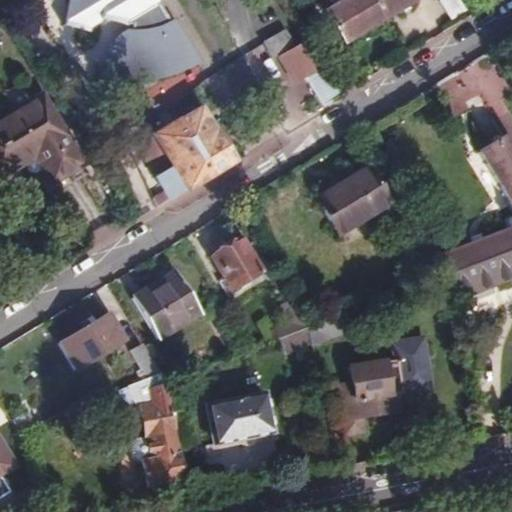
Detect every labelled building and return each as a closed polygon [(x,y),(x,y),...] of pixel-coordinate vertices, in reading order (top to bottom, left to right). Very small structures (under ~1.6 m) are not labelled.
[(65,0),(61,21),(86,27),(99,19),(100,14),(126,21),(125,24),(130,25),(128,33),(123,35),(116,40),(109,50),(104,60),(103,72),(113,75),(126,76),(148,75),(159,73),(172,70),(183,64),(192,59),(170,23),(168,23),(154,0),(65,0)] [(369,0),(324,0),(319,4),(339,39),(379,15),(369,0)] [(369,0),(379,15),(404,0),(369,0)] [(464,11),(457,0),(444,0),(453,17),(464,11)] [(126,21),(100,14),(99,19),(124,26),(125,24),(126,21)] [(86,27),(61,21),(59,26),(85,32),(86,27)] [(281,55),(296,46),(287,31),(263,45),(272,60),(281,55)] [(296,46),(281,55),(296,81),(301,77),(321,66),(306,40),(296,46)] [(339,95),(321,66),(301,77),(310,92),(319,107),(339,95)] [(37,97),(0,120),(0,178),(32,159),(49,187),(82,166),(37,97)] [(133,147),(166,200),(230,161),(212,131),(210,132),(203,121),(196,109),(133,147)] [(473,241),(434,255),(444,273),(511,246),(511,151),(502,135),(474,151),(511,211),(511,225),(481,237),(473,241)] [(362,166),(320,192),(341,226),(384,202),(362,166)] [(470,232),(473,241),(481,237),(479,229),(470,232)] [(202,252),(215,274),(223,288),(241,277),(252,271),(231,235),(202,252)] [(511,246),(444,273),(451,308),(487,296),(485,289),(504,284),(506,290),(511,288),(511,246)] [(171,271),(129,298),(152,338),(194,312),(171,271)] [(223,288),(215,274),(208,279),(219,296),(226,292),(223,288)] [(223,288),(226,292),(245,284),(241,277),(223,288)] [(267,314),(281,336),(282,335),(279,326),(302,318),(299,312),(291,299),(267,314)] [(299,312),(302,318),(307,326),(339,313),(334,300),(299,312)] [(106,310),(60,337),(76,365),(123,340),(106,310)] [(339,313),(307,326),(310,342),(311,347),(328,341),(347,334),(339,313)] [(307,326),(302,318),(279,326),(282,335),(307,326)] [(307,326),(282,335),(288,350),(310,342),(307,326)] [(311,347),(315,372),(333,369),(328,341),(311,347)] [(156,373),(141,349),(131,354),(144,377),(156,373)] [(347,380),(330,384),(339,434),(363,430),(360,414),(397,406),(394,389),(399,388),(392,352),(344,361),(347,380)] [(156,373),(144,377),(125,385),(131,402),(131,403),(141,401),(142,404),(147,403),(142,389),(161,382),(156,373)] [(176,453),(161,382),(142,389),(147,403),(142,404),(141,401),(131,403),(132,406),(134,406),(140,435),(141,436),(151,434),(155,457),(176,453)] [(125,385),(99,394),(103,404),(112,408),(131,402),(125,385)] [(203,406),(209,441),(270,430),(266,412),(263,395),(203,406)] [(11,417),(15,426),(30,420),(22,411),(11,417)] [(270,430),(209,441),(210,447),(276,435),(272,411),(266,412),(270,430)] [(141,436),(140,435),(133,436),(126,445),(129,456),(137,460),(155,457),(151,434),(141,436)] [(0,446),(0,470),(10,464),(0,446)] [(180,476),(176,453),(155,457),(137,460),(142,484),(180,476)] [(5,491),(9,511),(30,511),(26,487),(5,491)]
